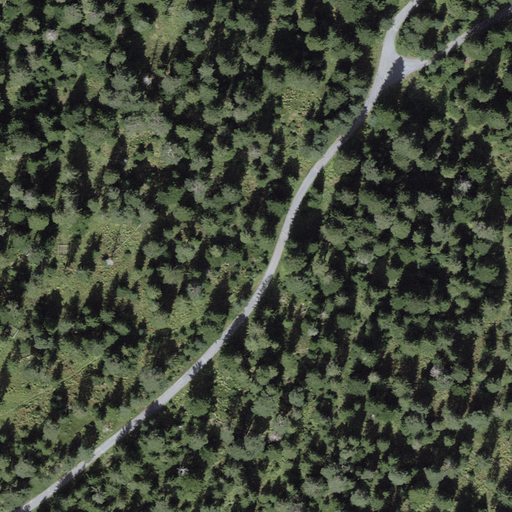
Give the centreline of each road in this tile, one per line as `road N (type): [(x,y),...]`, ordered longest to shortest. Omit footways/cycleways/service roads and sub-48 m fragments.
road 1 (track): [(17,511),(175,392),(264,288),(295,204),(395,67)]
road 2 (track): [(511,15),(436,57),(395,67)]
